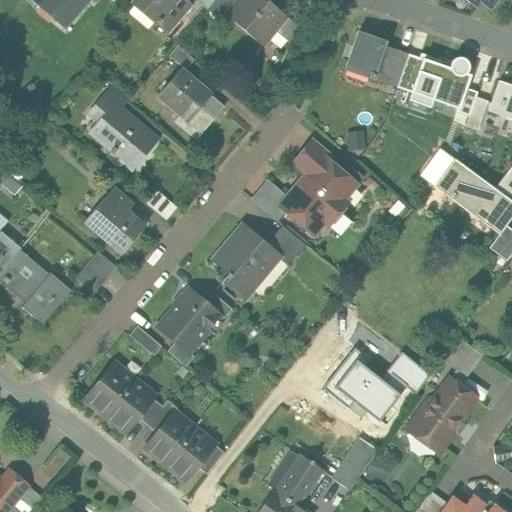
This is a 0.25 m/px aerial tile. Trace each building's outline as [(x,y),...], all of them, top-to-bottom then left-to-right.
[(41,0),(38,5),(37,6),(65,29),(90,0),(41,0)] [(194,5),(188,0),(131,0),(130,1),(168,35),(194,5)] [(196,0),(196,1),(206,10),(214,0),(196,0)] [(234,0),(214,0),(206,10),(218,20),(227,9),(228,10),(236,1),(234,0)] [(298,28),(265,0),(236,0),(236,1),(228,10),(227,11),(266,44),(279,28),(292,40),(298,28)] [(480,0),(479,2),(491,10),(498,0),(480,0)] [(386,42),(358,32),(344,70),(373,80),(373,79),(384,83),(396,50),(385,46),(386,42)] [(194,60),(176,46),(168,55),(186,70),(194,60)] [(408,54),(396,50),(384,83),(396,87),(408,54)] [(450,64),(420,53),(419,58),(423,60),(411,93),(457,109),(459,109),(466,89),(472,72),(468,70),(469,67),(469,65),(468,64),(467,62),(466,60),(464,59),(462,58),(459,58),(456,58),(454,60),(452,61),(451,63),(450,64)] [(419,58),(408,54),(396,87),(411,93),(423,60),(419,58)] [(211,96),(181,71),(160,97),(181,114),(174,122),(194,140),(215,117),(202,105),(211,96)] [(498,82),(488,111),(499,115),(509,86),(498,82)] [(111,85),(102,95),(119,109),(120,108),(127,99),(111,85)] [(511,86),(509,86),(499,115),(511,119),(511,86)] [(466,89),(459,109),(457,109),(456,112),(468,116),(475,97),(477,92),(466,89)] [(157,140),(120,108),(119,109),(102,95),(89,111),(99,120),(90,131),(111,149),(108,152),(111,156),(113,153),(133,170),(134,168),(130,165),(145,147),(149,151),(157,140)] [(475,97),(468,116),(465,126),(477,131),(487,102),(475,97)] [(358,184),(330,161),(333,158),(311,140),(291,164),(304,175),(286,196),(277,206),(284,212),(313,237),(325,223),(329,227),(349,203),(345,200),(358,184)] [(511,202),(494,189),(454,159),(433,187),(499,235),(505,226),(511,216),(511,202)] [(115,177),(99,163),(91,172),(108,185),(115,177)] [(511,165),(494,189),(511,201),(511,199),(511,165)] [(286,196),(267,179),(250,199),(276,222),(284,212),(277,206),(286,196)] [(131,205),(111,189),(85,220),(96,229),(98,227),(123,248),(122,250),(123,251),(144,226),(126,212),(131,205)] [(177,208),(156,190),(145,202),(166,220),(177,208)] [(267,244),(244,224),(213,261),(228,274),(221,281),(243,300),(279,258),(281,256),(267,244)] [(511,230),(505,226),(499,235),(489,248),(506,261),(511,253),(511,230)] [(304,245),(282,227),(267,244),(281,256),(279,258),(287,266),(304,245)] [(0,272),(20,250),(21,248),(0,230),(0,272)] [(48,274),(20,250),(0,272),(0,281),(25,302),(21,306),(42,324),(71,290),(50,272),(48,274)] [(116,267),(97,251),(75,279),(93,294),(116,267)] [(231,309),(204,286),(196,295),(220,315),(220,316),(223,319),(231,309)] [(173,308),(204,334),(220,316),(220,315),(196,295),(189,289),(173,308)] [(204,334),(173,308),(157,327),(175,342),(188,354),(189,353),(204,334)] [(161,346),(137,326),(129,336),(154,356),(161,346)] [(482,356),(456,336),(440,359),(466,378),(482,356)] [(188,354),(175,342),(167,351),(185,367),(194,357),(189,353),(188,354)] [(113,363),(84,399),(105,416),(134,380),(113,363)] [(362,363),(343,388),(352,395),(348,400),(379,423),(402,394),(362,363)] [(476,398),(449,378),(434,399),(428,400),(422,408),(423,413),(412,428),(441,449),(465,417),(463,416),(476,398)] [(155,397),(134,380),(105,416),(126,432),(138,418),(153,399),(155,397)] [(153,399),(138,418),(147,425),(162,406),(153,399)] [(162,406),(147,425),(156,433),(173,412),(174,412),(177,409),(167,400),(162,406)] [(156,433),(144,448),(165,464),(194,428),(174,412),(173,412),(156,433)] [(194,428),(165,464),(185,481),(197,467),(214,445),(194,428)] [(357,438),(330,478),(350,491),(376,451),(357,438)] [(214,445),(197,467),(206,475),(224,453),(214,445)] [(48,486),(68,456),(58,449),(38,479),(48,486)] [(298,455),(274,491),(273,490),(257,511),(305,511),(296,506),(320,470),(298,455)] [(6,511),(28,486),(9,469),(1,478),(0,479),(0,508),(4,511),(6,511)] [(428,494),(414,511),(444,511),(447,509),(428,494)] [(497,511),(491,507),(488,511),(487,511),(482,508),(483,507),(473,500),(465,510),(452,501),(447,509),(444,511),(497,511)]
